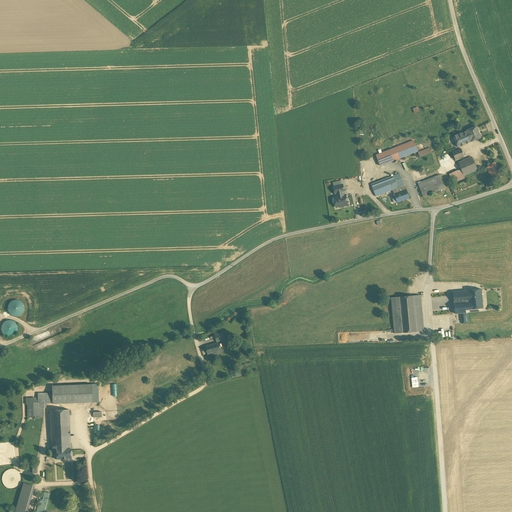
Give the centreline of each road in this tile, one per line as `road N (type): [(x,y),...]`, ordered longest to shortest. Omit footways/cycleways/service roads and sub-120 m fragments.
road 1 (unclassified): [(190,286),(285,236),(433,210),(511,185)]
road 2 (track): [(433,210),(428,279),(444,511)]
road 3 (unclassified): [(190,286),(202,386),(91,452),(90,481)]
road 4 (unclassified): [(449,0),(458,46),(511,167)]
